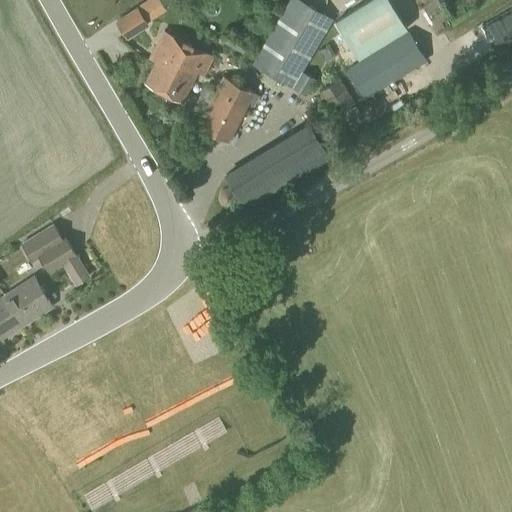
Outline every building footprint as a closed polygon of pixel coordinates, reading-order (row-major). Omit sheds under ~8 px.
[(306,95),(315,79),(303,72),(333,20),(297,0),(288,0),(252,64),(306,95)] [(341,34),(329,41),(363,98),(427,60),(392,4),(341,34)] [(127,38),(147,23),(135,8),(116,22),(127,38)] [(499,49),(511,43),(511,17),(489,27),(499,49)] [(156,62),(145,84),(181,102),(197,72),(202,75),(213,55),(163,30),(149,58),(156,62)] [(243,53),(249,43),(227,30),(221,41),(243,53)] [(254,105),(259,95),(224,77),(198,126),(229,142),(249,103),(254,105)] [(333,117),(354,103),(340,80),(318,94),(333,117)] [(308,122),(223,173),(245,209),(330,158),(308,122)] [(52,223),(20,244),(32,262),(39,258),(49,275),(63,267),(75,286),(90,276),(77,255),(76,255),(62,233),(60,235),(52,223)] [(10,312),(19,327),(51,307),(33,277),(4,295),(13,310),(10,312)] [(0,338),(19,327),(10,312),(13,310),(4,295),(0,297),(0,338)]
